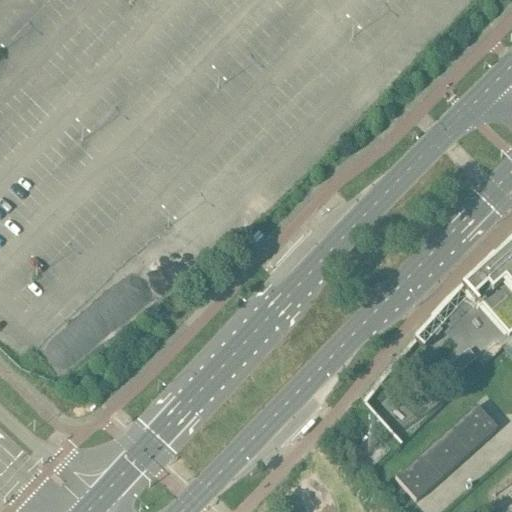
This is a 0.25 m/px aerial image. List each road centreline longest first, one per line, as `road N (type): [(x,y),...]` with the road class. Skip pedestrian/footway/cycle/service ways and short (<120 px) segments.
road 1 (secondary): [(499,77),(93,506)]
road 2 (secondary): [(184,511),(511,173)]
